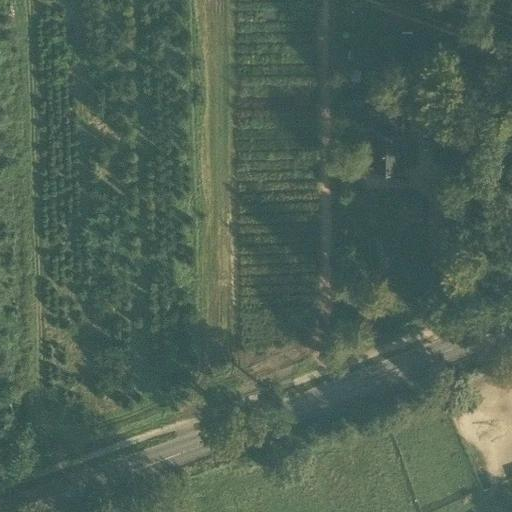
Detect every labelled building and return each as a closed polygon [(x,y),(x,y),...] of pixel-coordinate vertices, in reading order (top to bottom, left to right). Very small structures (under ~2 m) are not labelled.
[(426,0),(427,15),(445,14),(445,0),(426,0)] [(429,87),(429,108),(446,107),(446,87),(429,87)] [(372,134),(403,134),(403,112),(372,112),(372,134)] [(403,134),(372,134),(372,148),(372,167),(403,167),(403,134)] [(372,167),(372,148),(363,148),(363,167),(372,167)]
